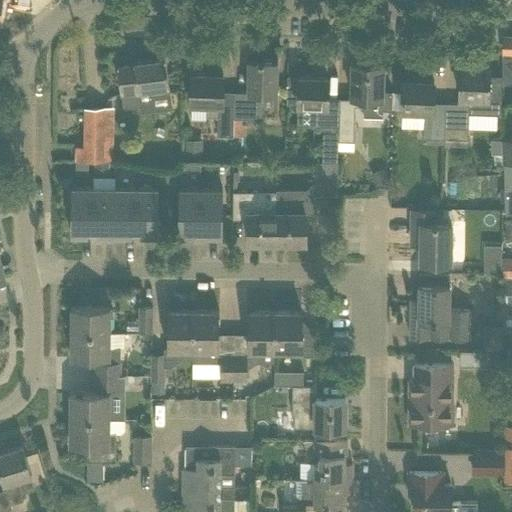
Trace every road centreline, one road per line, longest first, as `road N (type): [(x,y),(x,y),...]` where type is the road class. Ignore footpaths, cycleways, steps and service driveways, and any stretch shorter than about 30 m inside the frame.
road 1 (residential): [(511,13),(95,0)]
road 2 (residential): [(377,290),(29,269)]
road 3 (residential): [(376,511),(377,290)]
road 4 (residential): [(29,269),(22,242),(22,72)]
road 5 (residential): [(137,511),(159,505),(161,433),(241,432)]
road 6 (residential): [(0,414),(25,395),(32,372),(29,269)]
